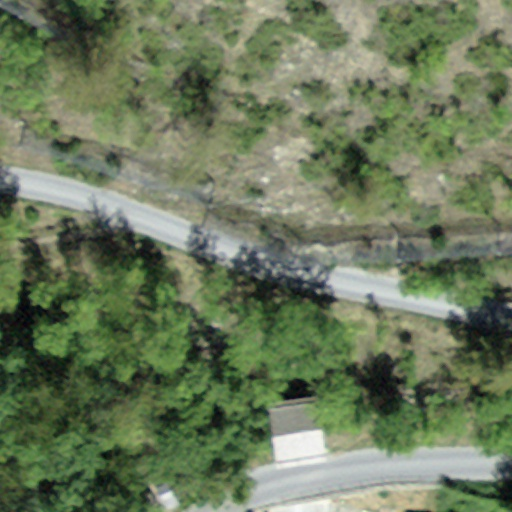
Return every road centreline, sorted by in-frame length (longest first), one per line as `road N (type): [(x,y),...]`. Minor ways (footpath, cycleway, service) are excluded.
road 1 (residential): [(511,321),(422,304),(100,194),(0,179)]
road 2 (residential): [(227,511),(264,492),(348,468),(511,463)]
